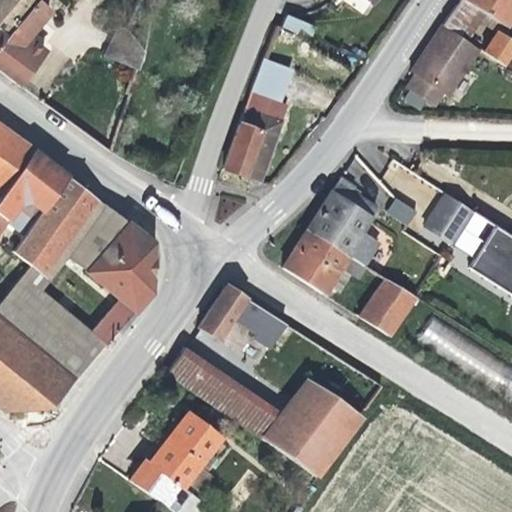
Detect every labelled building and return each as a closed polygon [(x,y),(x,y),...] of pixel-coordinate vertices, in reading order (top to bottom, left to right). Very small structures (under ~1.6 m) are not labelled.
[(33,0),(0,40),(0,71),(16,84),(43,51),(26,38),(36,25),(47,11),(33,0)] [(0,0),(0,40),(33,0),(0,0)] [(353,0),(366,8),(371,0),(353,0)] [(511,0),(456,0),(438,27),(457,38),(470,18),(476,9),(502,27),(511,15),(511,14),(511,0)] [(470,18),(494,34),(495,32),(498,33),(502,27),(476,9),(470,18)] [(286,15),(282,28),(312,37),(316,24),(286,15)] [(426,46),(409,72),(416,77),(408,89),(432,106),(441,93),(446,96),(477,50),(457,38),(438,27),(426,46)] [(104,56),(136,70),(142,53),(128,32),(118,29),(104,56)] [(482,52),(501,65),(511,46),(511,41),(498,33),(495,32),(494,34),(482,52)] [(287,66),(262,57),(251,89),(276,98),(287,66)] [(244,108),(223,168),(259,182),(271,151),(278,135),(260,128),(265,116),(244,108)] [(260,128),(278,135),(282,123),(265,116),(260,128)] [(0,127),(0,194),(1,195),(31,150),(0,127)] [(47,163),(31,150),(1,195),(0,196),(0,227),(17,205),(27,202),(40,212),(64,176),(47,163)] [(93,199),(64,176),(40,212),(11,254),(41,276),(93,199)] [(346,192),(340,200),(369,219),(374,210),(359,201),(346,192)] [(321,208),(306,230),(346,255),(369,219),(340,200),(330,193),(321,208)] [(474,211),(451,196),(429,228),(451,244),(474,211)] [(408,225),(416,209),(394,198),(386,214),(408,225)] [(102,206),(93,199),(41,276),(49,282),(67,256),(102,206)] [(85,271),(125,224),(102,206),(67,256),(85,271)] [(91,331),(105,343),(150,293),(151,264),(151,245),(125,224),(85,271),(118,300),(91,331)] [(511,234),(496,224),(469,266),(510,293),(511,293),(511,234)] [(282,268),(324,294),(333,280),(342,268),(358,278),(367,268),(346,255),(306,230),(282,268)] [(382,278),(414,297),(425,282),(378,252),(367,268),(382,278)] [(0,303),(0,322),(70,382),(105,343),(91,331),(43,290),(34,284),(23,275),(0,303)] [(49,282),(41,276),(34,284),(43,290),(49,282)] [(356,315),(388,335),(414,297),(382,278),(356,315)] [(268,351),(285,326),(225,287),(199,326),(217,339),(232,318),(247,327),(256,333),(252,340),(268,351)] [(505,363),(432,315),(415,340),(486,387),(505,363)] [(0,409),(6,414),(46,410),(70,382),(0,322),(0,409)] [(164,374),(263,441),(281,417),(183,349),(164,374)] [(314,477),(359,416),(307,381),(281,417),(263,441),(314,477)] [(135,487),(170,511),(196,511),(202,504),(183,492),(217,442),(181,418),(165,443),(135,487)]
